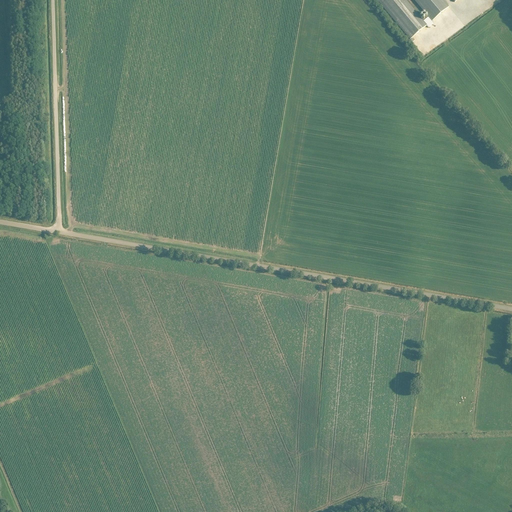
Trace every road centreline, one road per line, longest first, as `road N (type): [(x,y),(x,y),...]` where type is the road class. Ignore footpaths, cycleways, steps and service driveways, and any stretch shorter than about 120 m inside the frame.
road 1 (unclassified): [(511,309),(57,232)]
road 2 (unclassified): [(57,232),(52,0)]
